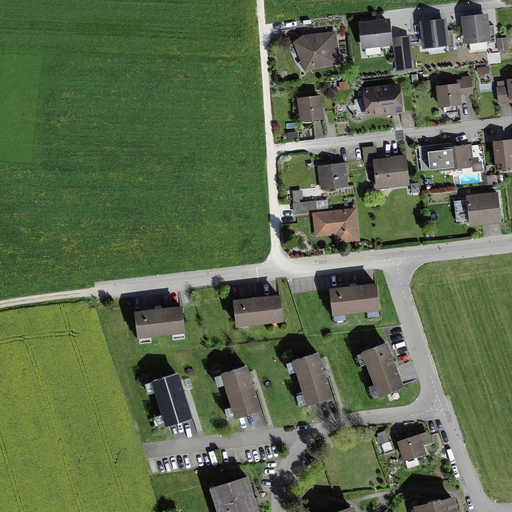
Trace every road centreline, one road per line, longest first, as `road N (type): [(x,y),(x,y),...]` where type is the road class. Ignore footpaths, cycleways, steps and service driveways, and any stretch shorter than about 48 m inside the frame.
road 1 (residential): [(394,258),(434,401),(420,413),(335,423),(311,435),(291,462),(281,511)]
road 2 (residential): [(511,122),(272,150)]
road 3 (unclassified): [(282,270),(91,291)]
road 4 (residential): [(511,2),(387,14)]
road 5 (residential): [(272,150),(263,27)]
road 6 (residential): [(282,270),(272,150)]
